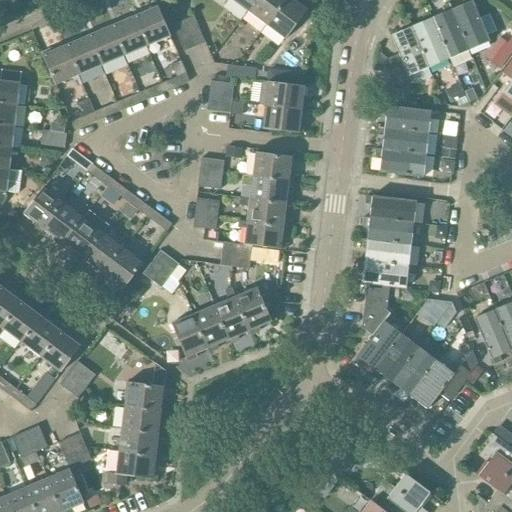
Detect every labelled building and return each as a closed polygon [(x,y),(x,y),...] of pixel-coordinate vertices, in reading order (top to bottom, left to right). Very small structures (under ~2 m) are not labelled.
[(257,0),(231,0),(248,13),(257,0)] [(257,0),(248,13),(266,26),(284,0),(257,0)] [(284,0),(266,26),(285,40),(306,13),(307,10),(309,6),(303,2),(301,5),(293,0),(284,0)] [(451,10),(468,51),(489,42),(487,36),(493,33),(496,29),(490,17),(486,16),(480,19),(472,1),(471,2),(470,0),(462,0),(464,5),(452,10),(451,10)] [(451,10),(452,10),(449,4),(442,8),(444,13),(431,19),(449,59),(468,51),(451,10)] [(135,16),(147,47),(171,37),(158,7),(135,16)] [(412,27),(411,27),(428,68),(429,67),(449,59),(431,19),(429,13),(422,17),(424,22),(412,27)] [(501,13),(499,15),(508,23),(510,21),(501,13)] [(112,26),(110,27),(123,57),(125,57),(147,47),(135,16),(112,26)] [(183,21),(195,47),(205,43),(194,17),(183,21)] [(184,52),(195,47),(183,21),(173,25),(184,52)] [(399,55),(388,60),(388,61),(392,69),(394,74),(394,75),(399,85),(410,81),(408,76),(428,68),(411,27),(412,27),(410,22),(409,22),(402,24),(405,30),(390,36),(399,55)] [(110,27),(88,36),(101,66),(123,57),(110,27)] [(31,36),(21,40),(23,45),(33,41),(31,36)] [(88,36),(64,46),(77,77),(101,66),(88,36)] [(499,69),(511,51),(511,48),(505,43),(490,63),(499,69)] [(64,46),(42,56),(55,86),(77,77),(64,46)] [(511,57),(500,73),(511,81),(511,78),(511,57)] [(176,77),(169,81),(172,89),(189,82),(180,62),(171,65),(176,77)] [(255,81),(256,69),(227,66),(226,78),(255,81)] [(258,69),(256,80),(268,82),(269,71),(258,69)] [(0,103),(17,106),(20,83),(21,76),(21,72),(1,70),(1,74),(0,81),(0,80),(0,103)] [(511,78),(511,81),(502,93),(511,100),(511,78)] [(265,106),(302,111),(304,95),(308,96),(309,88),(305,88),(305,87),(304,87),(262,82),(259,105),(265,106)] [(164,83),(146,90),(150,99),(166,92),(167,91),(164,83)] [(220,113),(223,85),(211,83),(207,111),(220,113)] [(450,105),(465,98),(459,84),(444,91),(450,105)] [(223,85),(220,113),(230,115),(232,103),(234,87),(223,85)] [(392,99),(391,105),(402,106),(403,90),(393,89),(392,99)] [(472,89),(464,92),(467,99),(469,104),(477,101),(475,96),(472,89)] [(141,93),(124,100),(127,108),(144,101),(141,93)] [(76,104),(76,105),(81,118),(76,120),(80,128),(98,121),(94,112),(91,103),(89,100),(88,99),(76,104)] [(118,102),(100,110),(103,118),(122,111),(118,102)] [(0,103),(0,125),(14,127),(17,106),(0,103)] [(232,103),(230,115),(242,116),(244,104),(232,103)] [(487,120),(494,111),(486,106),(485,105),(479,114),(487,120)] [(300,126),(302,111),(265,106),(262,129),(299,134),(303,134),(304,126),(300,126)] [(384,129),(429,135),(431,112),(387,106),(387,107),(381,106),(380,114),(386,115),(384,129)] [(49,131),(49,132),(64,134),(64,133),(64,128),(65,125),(49,123),(49,126),(49,131)] [(511,125),(509,123),(502,133),(511,139),(511,125)] [(0,125),(0,147),(12,149),(14,127),(0,125)] [(384,129),(378,127),(377,135),(383,137),(382,150),(382,151),(426,156),(429,135),(384,129)] [(42,131),(40,146),(64,149),(66,135),(64,134),(48,132),(42,131)] [(446,137),(444,149),(456,150),(457,139),(446,137)] [(225,146),(225,157),(241,159),(242,148),(232,147),(225,146)] [(0,147),(0,168),(9,170),(12,149),(0,147)] [(72,149),(67,156),(82,168),(88,161),(72,149)] [(382,151),(382,150),(376,149),(375,158),(381,158),(379,173),(423,179),(426,156),(382,151)] [(443,149),(442,159),(455,160),(456,151),(443,149)] [(289,181),(289,182),(293,182),(294,175),(290,174),(292,157),(255,153),(252,177),(289,181)] [(41,154),(40,166),(52,167),(54,155),(41,154)] [(210,189),(213,161),(202,159),(198,187),(210,189)] [(441,160),(440,168),(445,175),(453,176),(455,162),(441,160)] [(213,161),(210,189),(221,190),(224,162),(213,161)] [(93,164),(87,172),(103,184),(108,176),(93,164)] [(9,170),(0,168),(0,208),(5,201),(6,193),(18,194),(21,173),(21,172),(9,170)] [(242,175),(241,186),(251,187),(249,199),(286,204),(291,205),(291,204),(292,197),(287,197),(289,182),(289,181),(252,177),(242,175)] [(110,182),(107,187),(114,192),(119,196),(122,198),(128,191),(112,179),(110,182)] [(43,230),(63,203),(43,188),(23,215),(43,230)] [(131,196),(127,202),(138,210),(142,213),(147,206),(132,194),(131,196)] [(366,197),(365,204),(371,205),(370,218),(370,219),(413,224),(414,224),(416,201),(372,196),(372,197),(366,197)] [(286,204),(249,199),(239,198),(239,206),(248,207),(246,222),(284,227),(288,227),(289,221),(284,221),(286,204)] [(197,199),(193,227),(204,229),(206,216),(207,208),(208,200),(197,199)] [(207,208),(206,216),(217,218),(219,202),(208,200),(207,208)] [(63,245),(83,218),(63,203),(43,230),(63,245)] [(12,209),(5,218),(12,223),(20,215),(12,209)] [(150,211),(146,217),(163,229),(168,222),(152,209),(150,211)] [(83,260),(103,233),(108,227),(88,211),(83,218),(63,245),(83,260)] [(216,230),(217,219),(217,218),(206,216),(204,229),(216,230)] [(363,218),(362,225),(369,226),(367,240),(367,241),(411,246),(411,245),(413,224),(370,219),(370,218),(363,218)] [(237,221),(237,228),(245,229),(243,245),(252,247),(269,249),(279,250),(281,250),(285,250),(286,242),(282,242),(284,227),(246,222),(237,221)] [(435,227),(434,239),(445,240),(447,229),(435,227)] [(102,274),(122,248),(103,233),(83,260),(102,274)] [(361,241),(360,247),(366,248),(365,262),(409,267),(411,246),(367,241),(361,241)] [(252,247),(243,245),(243,246),(223,243),(222,254),(251,257),(252,247)] [(122,248),(102,274),(123,290),(143,264),(122,248)] [(265,248),(263,264),(277,266),(279,250),(269,249),(265,248)] [(152,281),(170,258),(160,251),(143,274),(152,281)] [(249,270),(251,257),(222,254),(220,266),(249,270)] [(170,258),(152,281),(161,288),(178,266),(179,265),(178,265),(170,258)] [(409,267),(365,262),(358,261),(357,268),(364,269),(362,284),(368,285),(389,287),(406,289),(409,267)] [(428,292),(428,293),(439,294),(439,293),(440,283),(429,281),(428,292)] [(126,296),(126,297),(135,303),(144,289),(137,283),(136,283),(126,296)] [(368,285),(362,328),(380,306),(386,312),(389,287),(368,285)] [(0,324),(19,301),(0,287),(0,286),(0,324)] [(235,297),(231,288),(224,291),(228,300),(214,306),(229,341),(228,341),(230,345),(237,342),(235,338),(249,332),(250,332),(235,297)] [(250,332),(249,332),(251,336),(258,333),(257,329),(272,322),(257,288),(235,297),(250,332)] [(416,303),(416,299),(417,292),(417,291),(405,290),(404,301),(416,303)] [(0,327),(19,342),(39,316),(19,301),(0,324),(0,327)] [(428,301),(418,315),(429,323),(439,309),(428,301)] [(445,312),(436,324),(443,329),(452,317),(456,312),(452,304),(452,302),(445,312)] [(511,302),(495,310),(511,349),(511,350),(511,351),(511,302)] [(228,341),(229,341),(214,306),(193,315),(208,349),(207,350),(209,354),(216,350),(215,347),(228,341)] [(358,357),(354,362),(360,367),(364,361),(375,370),(376,370),(402,335),(384,322),(390,314),(386,312),(380,306),(362,328),(373,336),(357,357),(358,357)] [(499,356),(511,351),(511,350),(511,349),(495,310),(473,319),(491,360),(492,360),(494,365),(502,362),(499,356)] [(194,356),(207,350),(208,349),(193,315),(171,324),(186,359),(188,363),(196,359),(194,356)] [(39,316),(19,342),(39,357),(59,331),(39,316)] [(59,331),(39,357),(40,358),(60,373),(61,373),(80,347),(59,331)] [(393,383),(419,348),(402,335),(376,370),(375,370),(371,375),(377,380),(382,375),(392,383),(393,383)] [(410,396),(436,361),(419,348),(393,383),(392,383),(388,388),(395,393),(399,388),(410,396)] [(137,371),(144,361),(134,353),(126,363),(137,371)] [(410,396),(405,401),(406,402),(412,406),(417,401),(428,410),(440,394),(449,401),(463,383),(464,381),(470,374),(460,366),(454,374),(436,361),(410,396)] [(69,392),(87,369),(77,362),(60,385),(69,392)] [(126,382),(124,406),(161,411),(166,412),(166,411),(167,404),(162,403),(164,387),(166,373),(157,366),(154,386),(126,382)] [(470,374),(464,381),(471,386),(482,370),(476,366),(470,374)] [(87,369),(69,392),(78,399),(96,376),(87,369)] [(1,378),(0,378),(0,388),(11,396),(16,389),(1,378)] [(21,393),(16,400),(32,412),(37,405),(36,404),(27,397),(21,393)] [(160,426),(161,411),(123,406),(121,429),(159,433),(159,434),(163,434),(164,426),(160,426)] [(16,449),(43,437),(39,426),(12,438),(16,449)] [(157,449),(159,434),(159,433),(121,429),(118,451),(156,456),(156,457),(160,457),(161,449),(157,449)] [(70,438),(82,465),(91,461),(80,434),(70,438)] [(511,502),(511,449),(510,447),(494,435),(478,456),(487,464),(477,477),(496,492),(497,491),(511,502)] [(43,437),(16,449),(21,459),(48,448),(43,437)] [(58,443),(70,470),(82,465),(70,438),(58,443)] [(347,440),(327,468),(341,478),(361,451),(347,440)] [(156,456),(156,457),(156,456),(118,451),(115,474),(108,473),(107,484),(125,486),(125,476),(158,480),(158,472),(154,471),(156,456)] [(6,453),(0,455),(0,468),(10,464),(6,453)] [(70,470),(48,479),(61,511),(69,511),(69,510),(84,504),(70,470)] [(380,509),(383,511),(426,511),(420,507),(430,493),(405,475),(395,488),(385,481),(370,502),(379,509),(380,509)] [(61,511),(48,479),(26,488),(36,511),(61,511)] [(36,511),(26,488),(6,496),(12,511),(36,511)] [(511,511),(511,502),(497,491),(496,492),(482,511),(511,511)] [(309,494),(303,502),(313,510),(319,502),(309,494)] [(97,495),(85,500),(89,509),(101,504),(97,495)] [(12,511),(6,496),(0,498),(0,511),(12,511)] [(383,511),(380,509),(379,509),(370,502),(361,511),(355,511),(350,508),(347,511),(383,511)]
